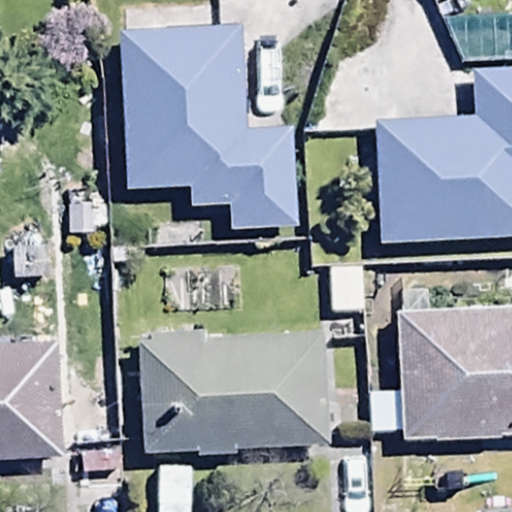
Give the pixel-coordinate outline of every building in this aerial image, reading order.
[(511,22),(435,23),(459,69),(511,68),(511,22)] [(120,200),(187,198),(187,217),(228,216),(229,237),(292,236),(290,142),(238,144),(235,41),(116,44),(120,200)] [(372,135),(374,255),(511,248),(511,80),(470,82),(473,130),(372,135)] [(366,443),(396,442),(397,452),(511,448),(511,319),(393,323),(395,410),(365,411),(366,443)] [(325,461),(321,348),(136,354),(140,467),(325,461)] [(0,471),(55,469),(51,357),(0,359),(0,471)]
